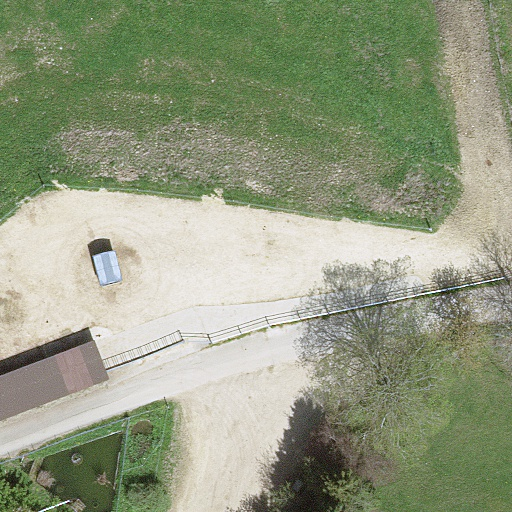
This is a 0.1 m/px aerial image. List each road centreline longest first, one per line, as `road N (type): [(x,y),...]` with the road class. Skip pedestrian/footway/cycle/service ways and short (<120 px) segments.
road 1 (track): [(511,294),(297,342),(240,511)]
road 2 (track): [(0,441),(173,375),(297,342)]
